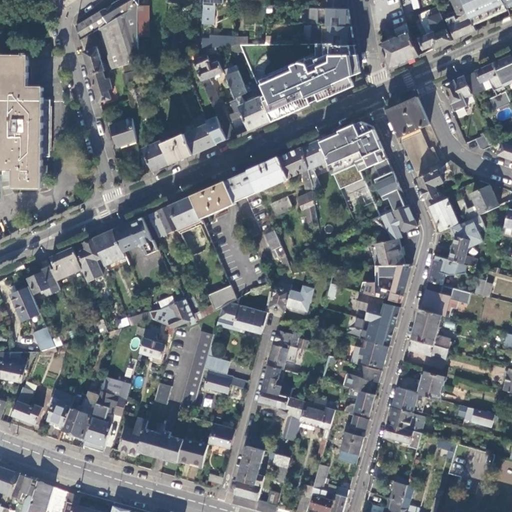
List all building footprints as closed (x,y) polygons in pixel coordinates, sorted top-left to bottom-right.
[(138,6),(138,0),(119,0),(103,10),(76,26),(81,40),(100,28),(105,45),(110,61),(112,69),(124,66),(139,62),(139,36),(138,6)] [(204,0),(204,23),(214,24),(216,3),(224,3),(224,0),(204,0)] [(328,0),(328,8),(350,9),(348,0),(328,0)] [(410,0),(412,10),(419,8),(417,0),(410,0)] [(446,16),(456,40),(468,35),(477,31),(474,24),(462,0),(452,0),(457,11),(446,16)] [(462,0),(474,24),(507,9),(503,0),(462,0)] [(511,0),(503,0),(507,9),(511,6),(511,0)] [(149,6),(138,6),(139,36),(149,36),(149,6)] [(309,7),(309,25),(313,25),(353,27),(351,17),(350,9),(328,8),(324,8),(309,7)] [(510,17),(499,21),(501,25),(511,21),(510,17)] [(313,25),(311,45),(317,45),(334,44),(334,45),(356,45),(354,36),(353,27),(313,25)] [(406,61),(419,56),(405,25),(393,30),(396,38),(394,39),(392,36),(388,38),(389,41),(380,45),(391,68),(406,61)] [(453,41),(448,29),(436,35),(435,32),(419,38),(424,49),(434,45),(435,49),(441,46),(453,41)] [(217,39),(203,41),(203,49),(205,49),(235,46),(235,37),(219,37),(217,39)] [(248,38),(235,37),(235,46),(248,45),(248,38)] [(356,45),(334,45),(334,44),(317,45),(317,55),(257,82),(263,97),(273,120),(284,115),(312,103),(347,87),(355,84),(352,77),(361,73),(356,45)] [(108,70),(112,69),(110,61),(103,62),(99,48),(85,52),(90,69),(92,76),(108,70)] [(203,49),(199,50),(203,58),(208,56),(205,49),(203,49)] [(511,55),(503,60),(494,64),(504,87),(511,83),(511,55)] [(208,56),(203,58),(195,61),(200,75),(213,106),(214,109),(215,109),(228,140),(236,136),(224,108),(221,106),(210,79),(223,73),(219,62),(212,65),(208,56)] [(0,82),(0,157),(2,158),(2,171),(6,171),(13,171),(17,172),(17,190),(42,191),(42,184),(43,158),(51,159),(50,102),(44,102),(44,90),(29,89),(29,57),(1,57),(1,82),(0,82)] [(142,76),(139,62),(124,66),(126,74),(124,75),(127,85),(142,76)] [(479,93),(480,95),(494,88),(498,97),(492,100),(496,110),(511,104),(504,87),(494,64),(481,69),(471,74),(479,93)] [(237,66),(225,71),(236,98),(248,92),(237,66)] [(113,89),(108,70),(92,76),(95,86),(100,102),(112,99),(109,90),(113,89)] [(479,93),(471,74),(465,77),(473,95),(479,93)] [(198,83),(192,85),(199,101),(206,98),(209,107),(213,106),(200,75),(196,77),(198,83)] [(473,95),(465,77),(455,81),(444,86),(456,112),(468,106),(465,98),(473,95)] [(130,90),(136,115),(148,112),(141,84),(135,85),(136,89),(130,90)] [(273,120),(263,97),(256,100),(255,97),(249,99),(250,103),(240,107),(250,130),(262,125),(273,120)] [(420,128),(431,124),(419,97),(402,105),(388,111),(400,138),(415,172),(440,162),(433,147),(430,148),(420,128)] [(160,115),(154,102),(149,105),(153,114),(154,113),(156,117),(160,115)] [(245,132),(250,130),(240,107),(238,103),(235,105),(236,108),(233,109),(235,113),(232,114),(232,116),(230,117),(238,135),(245,132)] [(136,141),(133,119),(112,125),(116,137),(119,147),(136,141)] [(166,127),(162,120),(156,122),(159,130),(166,127)] [(360,122),(319,141),(328,161),(334,175),(357,165),(360,171),(361,171),(364,178),(378,171),(376,165),(388,160),(373,127),(361,122),(360,122)] [(208,148),(217,144),(209,124),(186,134),(195,154),(208,148)] [(484,150),(495,145),(489,131),(481,134),(482,137),(476,139),(480,148),(484,150)] [(186,158),(195,154),(186,134),(163,144),(172,164),(186,158)] [(143,150),(154,172),(165,167),(172,164),(163,144),(162,141),(143,150)] [(328,161),(319,141),(312,144),(303,148),(308,170),(319,165),(328,161)] [(511,145),(505,144),(502,145),(499,155),(511,159),(511,145)] [(308,170),(303,148),(290,153),(280,157),(289,178),(302,172),(308,170)] [(289,178),(280,157),(266,164),(249,171),(258,192),(289,179),(289,178)] [(450,159),(447,161),(442,167),(418,178),(428,199),(440,194),(436,186),(444,183),(441,175),(451,170),(453,174),(464,169),(460,167),(450,159)] [(391,167),(388,160),(376,165),(378,171),(379,172),(391,167)] [(319,165),(308,170),(308,174),(309,176),(316,173),(315,171),(320,169),(319,165)] [(258,192),(249,171),(240,175),(232,178),(227,181),(236,202),(243,199),(258,192)] [(397,181),(393,172),(376,180),(380,190),(383,197),(385,200),(402,193),(397,181)] [(321,186),(316,173),(309,176),(312,191),(321,186)] [(309,226),(319,224),(312,191),(309,176),(308,174),(303,176),(307,195),(295,199),(299,206),(300,206),(303,210),(306,209),(309,226)] [(236,202),(227,181),(221,183),(209,189),(192,196),(202,219),(231,205),(236,203),(236,202)] [(478,207),(469,211),(472,219),(480,215),(499,206),(490,185),(472,194),(478,207)] [(383,197),(380,190),(370,195),(374,202),(383,197)] [(202,219),(192,196),(179,202),(169,206),(179,229),(182,234),(204,224),(202,219)] [(272,205),(277,216),(294,209),(289,198),(272,205)] [(469,211),(464,199),(458,201),(466,221),(472,219),(469,211)] [(449,200),(431,207),(442,231),(452,227),(459,224),(449,200)] [(402,238),(401,234),(417,227),(411,214),(408,205),(380,217),(374,220),(387,231),(375,244),(400,239),(402,238)] [(179,229),(169,206),(164,208),(159,211),(164,222),(169,234),(179,229)] [(380,217),(376,208),(361,215),(359,210),(351,213),(357,227),(374,220),(380,217)] [(160,224),(154,213),(151,214),(149,215),(159,238),(165,235),(160,224)] [(483,239),(479,230),(486,227),(480,215),(472,219),(466,221),(459,224),(452,227),(456,235),(457,235),(450,259),(469,264),(477,267),(479,258),(467,255),(469,244),(483,239)] [(135,221),(114,230),(124,253),(128,251),(127,250),(134,246),(135,248),(140,246),(142,247),(143,251),(145,250),(147,256),(159,250),(154,240),(153,240),(143,218),(135,221)] [(169,234),(164,222),(160,224),(165,235),(169,234)] [(511,227),(505,226),(503,234),(511,235),(511,227)] [(276,258),(285,254),(274,228),(265,232),(276,258)] [(124,253),(114,230),(103,235),(95,239),(106,266),(126,257),(124,253)] [(106,266),(95,239),(88,242),(83,244),(86,250),(79,253),(81,257),(78,258),(83,269),(88,282),(109,274),(106,266)] [(400,239),(375,244),(380,266),(406,265),(400,239)] [(78,258),(74,248),(62,254),(52,258),(56,269),(53,271),(57,280),(83,269),(78,258)] [(446,276),(467,273),(467,271),(469,264),(450,259),(436,256),(436,259),(434,259),(429,282),(443,285),(446,276)] [(13,269),(15,273),(26,267),(24,264),(13,269)] [(406,265),(380,266),(380,277),(396,277),(392,293),(403,296),(412,265),(406,265)] [(57,280),(53,271),(51,267),(43,270),(44,273),(29,279),(36,295),(51,288),(59,305),(67,302),(57,280)] [(480,279),(476,294),(482,296),(486,282),(487,281),(480,279)] [(493,284),(486,282),(482,296),(489,297),(493,284)] [(270,308),(286,313),(293,291),(292,291),(293,285),(285,283),(283,289),(276,287),(270,308)] [(330,284),(327,298),(334,300),(337,285),(330,284)] [(230,303),(237,299),(231,285),(209,295),(213,304),(216,311),(223,308),(230,303)] [(41,314),(29,288),(18,293),(13,295),(11,295),(23,322),(28,319),(41,314)] [(251,297),(248,293),(239,298),(242,302),(251,297)] [(189,327),(196,323),(194,317),(187,301),(177,306),(174,298),(160,304),(163,312),(168,310),(169,319),(159,315),(157,320),(169,325),(175,327),(186,323),(189,327)] [(424,299),(421,309),(443,315),(450,317),(453,307),(424,299)] [(240,306),(230,303),(223,308),(220,317),(217,327),(226,329),(226,330),(234,332),(234,331),(243,333),(244,328),(263,334),(268,313),(240,305),(240,306)] [(216,311),(213,304),(194,317),(196,323),(216,311)] [(395,327),(400,308),(386,304),(383,315),(375,313),(373,321),(395,327)] [(157,320),(159,315),(161,309),(150,312),(153,319),(157,320)] [(443,315),(421,309),(412,339),(449,349),(449,347),(453,348),(454,344),(451,342),(451,340),(438,335),(443,315)] [(150,312),(128,319),(131,326),(153,319),(150,312)] [(120,328),(129,324),(126,317),(117,321),(120,328)] [(390,347),(395,327),(373,321),(371,329),(378,331),(376,338),(369,336),(368,341),(390,347)] [(173,335),(175,328),(175,327),(169,325),(166,332),(173,335)] [(43,351),(56,348),(47,328),(33,334),(41,352),(43,351)] [(145,338),(156,342),(159,330),(153,328),(152,332),(148,331),(145,338)] [(511,347),(511,334),(495,330),(492,342),(511,347)] [(193,412),(205,369),(209,355),(212,345),(215,334),(202,331),(180,408),(193,412)] [(280,331),(276,344),(290,348),(291,346),(307,351),(310,342),(294,337),(294,335),(280,331)] [(167,345),(156,342),(145,338),(141,353),(163,360),(167,345)] [(446,360),(449,349),(412,339),(409,350),(446,360)] [(368,363),(384,368),(390,347),(368,341),(364,340),(362,348),(357,347),(353,363),(361,365),(367,367),(368,363)] [(290,348),(276,344),(270,366),(283,370),(284,370),(290,348)] [(215,356),(218,347),(212,345),(209,355),(215,356)] [(205,369),(210,370),(227,375),(231,361),(215,356),(209,355),(205,369)] [(336,358),(330,356),(323,380),(333,383),(338,365),(334,364),(336,358)] [(28,362),(12,358),(12,359),(10,364),(7,364),(3,363),(0,374),(0,377),(22,383),(28,362)] [(379,383),(383,371),(367,367),(361,365),(358,376),(349,374),(345,387),(357,390),(359,391),(362,392),(362,391),(369,393),(372,381),(379,383)] [(283,370),(270,366),(263,390),(292,398),(294,390),(278,385),(283,370)] [(243,389),(245,381),(233,378),(233,377),(227,375),(210,370),(205,387),(228,393),(231,385),(243,389)] [(425,372),(419,393),(422,394),(441,399),(446,378),(425,372)] [(302,384),(307,386),(310,378),(304,376),(302,384)] [(117,381),(106,378),(102,392),(112,396),(117,381)] [(39,387),(27,382),(25,388),(36,393),(39,387)] [(160,382),(155,400),(168,404),(173,386),(160,382)] [(112,396),(102,392),(101,396),(87,439),(85,445),(104,452),(106,446),(107,446),(113,425),(107,422),(109,413),(122,417),(131,386),(124,383),(120,398),(112,396)] [(419,393),(399,387),(393,408),(413,413),(414,410),(419,393)] [(36,393),(25,388),(24,388),(13,416),(37,426),(44,408),(37,405),(35,409),(29,406),(32,399),(34,399),(36,393)] [(65,427),(77,397),(56,389),(50,405),(54,407),(49,421),(65,427)] [(292,398),(263,390),(260,401),(291,410),(288,418),(289,419),(284,435),(296,438),(301,423),(300,423),(307,402),(304,401),(292,398)] [(370,416),(376,395),(369,393),(362,391),(362,392),(356,412),(370,416)] [(81,399),(77,397),(65,427),(64,430),(87,439),(101,396),(90,392),(83,412),(77,410),(81,399)] [(422,394),(419,393),(414,410),(420,412),(421,410),(423,401),(421,401),(422,394)] [(338,403),(306,394),(304,401),(307,402),(336,410),(338,403)] [(211,408),(213,399),(204,397),(202,406),(211,408)] [(330,430),(336,410),(307,402),(300,423),(301,423),(325,430),(325,429),(330,430)] [(337,410),(346,413),(348,406),(339,403),(337,410)] [(463,425),(465,419),(468,408),(460,405),(455,422),(463,425)] [(413,413),(393,408),(389,424),(410,430),(412,422),(418,424),(421,416),(413,413)] [(491,427),(495,415),(468,408),(465,419),(491,427)] [(359,456),(364,438),(362,437),(363,432),(366,433),(369,420),(354,415),(351,426),(349,425),(341,451),(345,452),(359,456)] [(140,418),(137,426),(146,429),(149,420),(140,418)] [(146,429),(140,452),(157,457),(164,434),(166,425),(159,423),(157,432),(146,429)] [(237,429),(215,423),(210,443),(231,449),(237,429)] [(410,430),(389,424),(385,436),(411,443),(410,447),(418,450),(422,434),(410,430)] [(120,450),(139,455),(140,452),(146,429),(137,426),(136,430),(127,428),(120,450)] [(167,435),(164,434),(157,457),(161,458),(164,459),(170,436),(167,435)] [(296,438),(284,435),(283,440),(295,443),(296,438)] [(182,448),(185,440),(170,436),(164,459),(179,463),(183,448),(182,448)] [(209,445),(185,439),(185,440),(182,448),(183,448),(179,463),(202,469),(209,445)] [(323,459),(327,441),(324,440),(318,459),(321,460),(322,458),(323,459)] [(452,453),(454,444),(439,440),(437,449),(452,453)] [(483,499),(495,455),(457,444),(448,476),(461,480),(458,492),(483,499)] [(266,451),(248,446),(241,470),(259,475),(266,451)] [(339,460),(357,465),(359,457),(345,452),(341,451),(339,460)] [(282,462),(284,456),(277,454),(275,461),(275,462),(282,464),(282,462)] [(12,496),(20,473),(0,465),(0,490),(1,491),(0,493),(2,495),(4,492),(12,496)] [(284,482),(288,467),(285,466),(284,466),(280,466),(276,480),(284,482)] [(330,468),(321,466),(316,481),(325,484),(326,479),(330,468)] [(390,472),(377,468),(374,476),(387,480),(388,479),(390,480),(391,477),(388,476),(390,472)] [(259,475),(241,470),(234,494),(259,501),(264,484),(266,477),(259,475)] [(33,478),(20,473),(12,496),(20,499),(23,493),(27,494),(30,486),(33,478)] [(221,485),(223,478),(211,474),(209,481),(221,485)] [(282,489),(284,482),(276,480),(266,477),(264,484),(282,489)] [(38,481),(33,478),(30,486),(36,488),(38,481)] [(46,511),(54,486),(38,481),(36,488),(33,497),(31,506),(29,511),(32,511),(46,511)] [(325,484),(316,481),(314,488),(313,491),(317,493),(318,490),(323,491),(325,484)] [(404,502),(408,485),(397,482),(392,500),(393,500),(404,502)] [(270,496),(279,498),(282,489),(264,484),(259,501),(268,503),(270,496)] [(307,511),(313,491),(314,488),(305,485),(297,511),(307,511)] [(415,487),(408,485),(404,502),(402,509),(408,511),(415,487)] [(30,486),(27,494),(30,495),(33,497),(36,488),(30,486)] [(332,511),(343,511),(350,491),(339,488),(335,502),(332,511)] [(105,511),(80,505),(83,496),(70,492),(64,511),(105,511)] [(33,497),(30,495),(24,502),(23,504),(31,506),(33,497)] [(310,508),(323,511),(332,511),(335,502),(314,496),(310,508)] [(400,511),(402,509),(404,502),(393,500),(392,500),(389,499),(387,508),(391,509),(390,510),(389,511),(400,511)] [(438,511),(441,504),(435,502),(432,511),(438,511)]
